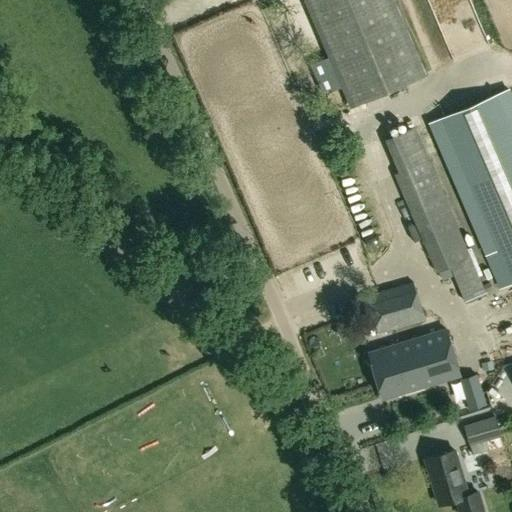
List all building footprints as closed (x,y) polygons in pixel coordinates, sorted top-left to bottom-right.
[(426,73),(394,0),(306,0),(352,105),(426,73)] [(471,56),(491,47),(470,0),(453,0),(448,2),(471,56)] [(511,97),(508,88),(430,123),(501,289),(511,283),(511,97)] [(485,291),(428,157),(415,126),(384,140),(393,162),(401,158),(404,167),(395,171),(436,269),(450,264),(465,299),(485,291)] [(414,323),(425,320),(413,281),(368,295),(379,332),(375,333),(380,349),(370,352),(384,398),(461,374),(447,328),(418,337),(414,323)] [(511,330),(502,333),(510,357),(511,356),(511,330)] [(495,417),(464,426),(470,446),(501,436),(495,417)] [(486,465),(511,461),(511,449),(511,445),(483,449),(486,465)] [(425,459),(439,505),(456,500),(459,511),(477,511),(481,511),(475,493),(467,495),(454,450),(425,459)]
